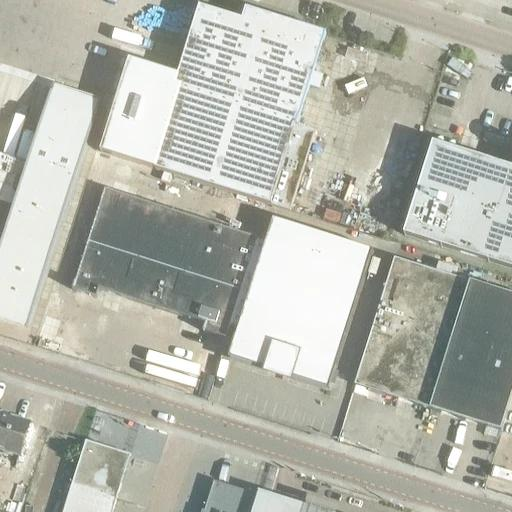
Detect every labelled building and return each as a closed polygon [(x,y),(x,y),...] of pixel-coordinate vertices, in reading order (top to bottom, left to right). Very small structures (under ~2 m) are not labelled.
[(155,171),(290,213),(315,132),(296,127),(325,36),(247,11),(243,22),(199,8),(175,86),(180,88),(155,171)] [(337,64),(332,81),(390,99),(395,82),(337,64)] [(53,89),(51,89),(27,165),(0,156),(0,315),(29,324),(28,328),(30,328),(100,104),(98,103),(97,106),(52,92),(53,89)] [(511,169),(433,144),(404,236),(511,270),(511,169)] [(88,181),(116,190),(124,162),(96,153),(88,181)] [(194,183),(164,174),(156,199),(186,208),(194,183)] [(88,181),(79,208),(107,217),(116,190),(88,181)] [(228,221),(236,197),(194,183),(186,208),(228,221)] [(149,224),(178,233),(186,208),(156,199),(149,224)] [(107,217),(79,208),(71,235),(99,244),(107,217)] [(228,221),(186,208),(178,233),(221,246),(228,221)] [(259,241),(256,249),(231,327),(238,329),(234,341),(236,342),(232,355),(270,368),(269,372),(289,378),(290,374),(328,386),(333,373),(335,374),(374,252),(273,220),(265,244),(259,241)] [(149,224),(141,248),(170,258),(178,233),(149,224)] [(178,233),(170,258),(213,271),(221,246),(178,233)] [(62,262),(90,271),(99,244),(71,235),(62,262)] [(141,248),(133,273),(163,283),(170,258),(141,248)] [(205,296),(213,271),(170,258),(163,283),(205,296)] [(355,387),(431,410),(471,284),(395,260),(355,387)] [(62,262),(54,289),(82,298),(90,271),(62,262)] [(163,283),(133,273),(125,298),(155,307),(163,283)] [(205,296),(163,283),(155,307),(198,321),(205,296)] [(511,296),(471,284),(431,410),(501,433),(511,399),(511,296)] [(82,298),(54,289),(45,318),(73,327),(82,298)] [(125,298),(118,323),(147,332),(155,307),(125,298)] [(155,307),(147,332),(190,346),(198,321),(155,307)] [(138,362),(147,332),(118,323),(108,353),(138,362)] [(181,375),(190,346),(147,332),(138,362),(181,375)] [(0,448),(20,455),(30,424),(8,417),(8,418),(0,415),(0,448)] [(86,442),(72,486),(117,500),(130,456),(86,442)] [(214,482),(204,511),(253,511),(259,496),(214,482)] [(72,486),(64,511),(112,511),(117,500),(72,486)] [(307,511),(259,496),(253,511),(307,511)]
